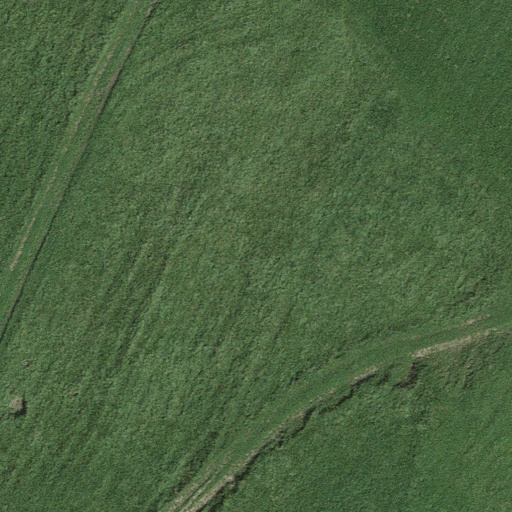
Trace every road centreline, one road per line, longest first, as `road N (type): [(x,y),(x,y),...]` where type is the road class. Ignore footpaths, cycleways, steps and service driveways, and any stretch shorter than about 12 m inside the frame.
road 1 (track): [(180,0),(129,87),(0,357)]
road 2 (track): [(171,511),(259,427),(422,356),(511,359)]
